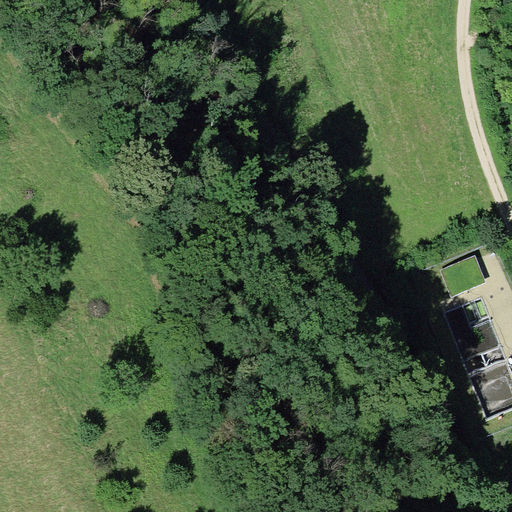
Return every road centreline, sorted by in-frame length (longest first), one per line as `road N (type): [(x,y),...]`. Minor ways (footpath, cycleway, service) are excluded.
road 1 (track): [(511,506),(436,408),(181,0)]
road 2 (track): [(511,228),(469,128),(460,77),(463,0)]
